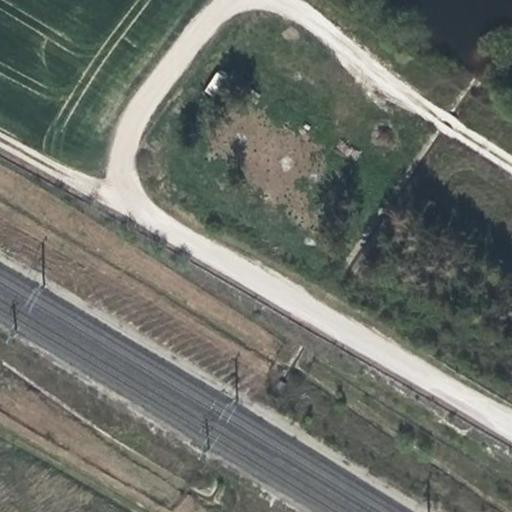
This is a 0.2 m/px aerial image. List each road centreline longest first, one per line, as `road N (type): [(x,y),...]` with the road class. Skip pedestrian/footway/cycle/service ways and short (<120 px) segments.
road 1 (track): [(273,0),(511,168)]
road 2 (track): [(99,188),(214,0)]
road 3 (track): [(0,407),(165,511)]
